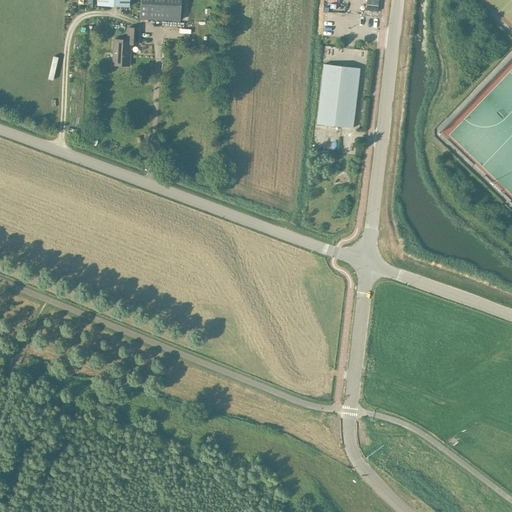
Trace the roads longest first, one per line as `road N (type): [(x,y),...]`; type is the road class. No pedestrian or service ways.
road 1 (unclassified): [(367,265),(0,132)]
road 2 (unclassified): [(367,265),(399,0)]
road 3 (unclassified): [(358,463),(347,429),(367,265)]
road 4 (unclassified): [(511,316),(367,265)]
